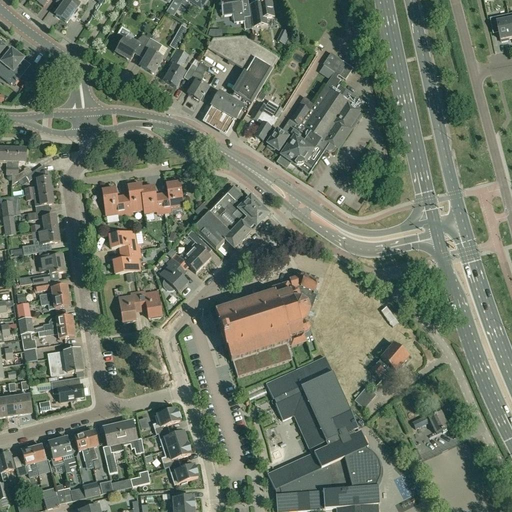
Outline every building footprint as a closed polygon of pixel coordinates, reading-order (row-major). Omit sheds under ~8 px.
[(33,0),(43,8),(49,0),(33,0)] [(72,0),(57,0),(56,3),(62,7),(55,17),(67,24),(80,5),(72,0)] [(186,0),(190,2),(200,9),(206,0),(186,0)] [(252,29),(250,18),(247,0),(246,0),(241,1),(240,0),(223,0),(219,1),(222,17),(232,15),(234,24),(244,22),(245,30),(252,29)] [(255,0),(256,5),(250,6),(254,28),(266,26),(265,19),(273,18),(270,0),(255,0)] [(509,40),(511,39),(511,32),(508,16),(490,19),(493,32),(499,31),(501,41),(502,43),(509,41),(509,40)] [(209,31),(208,37),(216,39),(216,31),(209,31)] [(285,46),(290,35),(282,31),(277,42),(285,46)] [(183,36),(178,33),(170,46),(176,49),(181,40),(183,36)] [(143,52),(149,41),(143,37),(134,45),(125,39),(116,54),(130,62),(137,49),(143,52)] [(210,108),(211,108),(234,122),(242,108),(247,112),(268,77),(279,59),(244,39),(212,41),(207,50),(246,74),(230,101),(219,94),(210,108)] [(167,51),(161,48),(149,41),(143,52),(148,55),(140,69),(153,76),(161,61),(167,51)] [(16,83),(20,79),(30,66),(11,52),(10,53),(8,51),(0,61),(0,75),(6,81),(13,87),(16,83)] [(171,67),(168,73),(169,74),(164,82),(175,89),(184,74),(178,71),(186,57),(177,51),(169,66),(171,67)] [(323,66),(334,74),(342,63),(331,55),(323,66)] [(343,63),(342,63),(334,74),(345,82),(353,70),(346,65),(343,63)] [(184,79),(188,82),(194,73),(197,68),(192,65),(184,79)] [(194,73),(188,82),(193,85),(187,96),(199,103),(202,97),(203,98),(208,89),(199,84),(203,78),(194,73)] [(295,127),(289,136),(293,138),(276,163),(284,168),(286,165),(288,167),(291,164),(296,167),(297,168),(298,168),(299,168),(300,168),(301,168),(302,167),(303,166),(303,165),(311,171),(324,152),(327,154),(333,153),(335,150),(337,151),(352,130),(349,128),(365,104),(337,85),(339,82),(332,77),(309,112),(297,128),(295,127)] [(279,108),(269,102),(266,107),(259,103),(257,108),(255,107),(251,113),(252,114),(249,119),(261,126),(253,138),(255,139),(255,140),(258,142),(259,142),(262,143),(282,111),(278,109),(279,108)] [(272,152),(273,150),(277,153),(289,136),(295,127),(297,128),(309,112),(300,106),(289,122),(280,134),(276,131),(266,146),(267,146),(266,148),(272,152)] [(12,186),(13,163),(13,150),(0,149),(0,164),(6,165),(6,176),(12,176),(12,186)] [(12,186),(25,178),(32,174),(29,169),(18,176),(18,165),(25,166),(25,163),(26,163),(26,150),(13,150),(13,163),(12,186)] [(38,177),(35,172),(32,174),(25,178),(28,183),(38,177)] [(48,173),(40,174),(41,181),(35,182),(36,188),(24,190),(25,196),(38,194),(51,192),(49,179),(48,173)] [(168,197),(162,198),(164,214),(172,213),(171,211),(183,210),(179,183),(166,185),(168,197)] [(144,212),(141,189),(140,185),(128,187),(129,199),(123,200),(125,216),(133,215),(133,213),(144,212)] [(158,215),(164,214),(162,198),(155,199),(153,187),(141,189),(144,212),(145,214),(157,212),(158,215)] [(226,194),(208,212),(230,233),(240,223),(241,224),(245,221),(253,213),(260,207),(250,198),(243,205),(240,208),(236,205),(239,202),(243,198),(233,187),(226,194)] [(118,216),(118,217),(125,216),(123,200),(117,201),(115,189),(102,191),(106,218),(118,216)] [(51,192),(38,194),(25,196),(26,202),(33,201),(34,209),(39,208),(53,205),(51,192)] [(12,203),(1,204),(3,218),(14,217),(12,203)] [(207,210),(202,205),(194,213),(199,218),(207,210)] [(230,233),(208,212),(193,228),(192,229),(193,230),(216,252),(225,243),(233,251),(268,215),(260,207),(253,213),(245,221),(241,224),(240,223),(230,233)] [(28,223),(40,221),(39,213),(27,215),(28,223)] [(30,228),(31,234),(57,230),(55,217),(41,219),(42,226),(30,228)] [(13,218),(3,219),(5,238),(16,236),(13,218)] [(57,230),(31,234),(32,240),(37,240),(38,247),(59,244),(57,230)] [(194,250),(189,254),(202,267),(210,259),(201,249),(205,245),(192,232),(187,236),(195,244),(191,248),(194,250)] [(123,247),(124,254),(140,252),(139,244),(137,245),(135,233),(109,237),(111,249),(123,247)] [(139,260),(141,260),(140,252),(124,254),(125,261),(114,262),(115,275),(141,271),(139,260)] [(171,260),(185,273),(189,269),(195,275),(202,267),(189,254),(185,258),(182,255),(179,258),(176,255),(171,260)] [(39,274),(50,272),(50,276),(64,274),(61,258),(51,260),(51,258),(46,258),(46,257),(36,259),(39,274)] [(171,260),(166,265),(168,267),(160,275),(165,281),(163,283),(163,285),(163,287),(163,289),(165,291),(167,292),(168,293),(171,293),(173,292),(175,291),(178,293),(187,284),(181,278),(185,274),(185,273),(171,260)] [(34,286),(50,283),(48,276),(33,278),(34,286)] [(238,379),(292,361),(293,361),(289,348),(291,348),(291,347),(292,348),(298,346),(298,347),(300,346),(300,345),(307,343),(304,335),(308,334),(311,330),(308,321),(311,314),(311,312),(313,309),(315,310),(317,304),(315,303),(317,297),(316,297),(314,295),(319,282),(306,277),(305,277),(302,276),(301,277),(298,278),(297,278),(290,281),(291,284),(288,285),(288,284),(286,284),(287,285),(282,287),(281,286),(279,286),(279,287),(274,289),(274,288),(273,289),(273,290),(268,292),(268,291),(267,292),(267,293),(266,295),(258,298),(258,299),(252,301),(251,300),(250,301),(250,302),(243,304),(243,303),(241,304),(242,305),(235,307),(235,305),(225,308),(226,310),(217,312),(217,311),(215,312),(218,319),(218,320),(219,325),(220,325),(218,326),(218,327),(219,327),(220,330),(219,330),(220,331),(225,344),(224,345),(224,347),(225,346),(226,350),(225,350),(226,351),(228,351),(232,363),(232,364),(233,363),(238,379)] [(35,293),(49,291),(48,284),(33,286),(35,293)] [(41,302),(68,298),(67,287),(52,289),(53,295),(40,297),(41,302)] [(145,292),(137,293),(140,309),(146,308),(148,320),(161,318),(157,292),(146,294),(145,292)] [(140,309),(137,293),(130,294),(131,297),(118,299),(122,324),(135,322),(133,310),(140,309)] [(48,311),(55,310),(70,308),(68,298),(41,302),(42,307),(48,306),(48,311)] [(50,324),(50,327),(44,327),(45,332),(73,328),(71,318),(52,321),(50,324)] [(32,319),(31,319),(26,320),(18,321),(20,336),(21,336),(27,335),(34,334),(32,319)] [(75,338),(73,328),(45,332),(38,334),(39,338),(46,337),(46,338),(59,336),(59,341),(75,338)] [(36,350),(35,341),(28,342),(22,343),(23,352),(36,350)] [(404,353),(402,353),(394,345),(376,366),(377,367),(372,373),(386,386),(409,359),(407,357),(407,355),(404,353)] [(25,364),(26,364),(37,362),(36,350),(23,352),(25,364)] [(83,372),(80,351),(48,356),(51,377),(83,372)] [(376,487),(377,485),(378,484),(379,482),(379,480),(380,478),(380,476),(380,474),(380,473),(380,471),(378,463),(378,461),(377,460),(375,458),(374,457),(373,455),(371,454),(370,453),(368,452),(367,451),(366,450),(368,449),(361,433),(357,435),(356,431),(358,430),(349,410),(325,359),(265,386),(273,402),(274,401),(276,406),(275,406),(282,422),(297,415),(299,420),(296,421),(309,451),(312,450),(314,455),(267,476),(275,492),(276,497),(277,511),(300,511),(338,509),(338,511),(378,511),(378,510),(376,510),(376,506),(379,505),(378,488),(376,488),(376,487)] [(7,374),(8,381),(16,380),(15,373),(7,374)] [(51,384),(53,396),(59,395),(60,404),(75,402),(75,400),(84,399),(82,386),(69,388),(68,381),(51,384)] [(354,402),(364,411),(376,396),(366,388),(354,402)] [(16,399),(19,417),(31,415),(29,397),(16,399)] [(19,417),(16,399),(4,400),(7,418),(19,417)] [(156,437),(158,436),(169,432),(167,427),(180,423),(179,421),(180,421),(179,420),(181,419),(179,413),(177,414),(176,411),(165,414),(164,413),(158,415),(159,416),(154,418),(157,425),(153,426),(156,437)] [(447,432),(446,430),(448,429),(440,414),(434,417),(433,414),(412,424),(415,431),(430,423),(436,436),(442,433),(443,434),(447,432)] [(118,427),(122,445),(129,443),(131,450),(134,449),(136,456),(144,454),(141,440),(136,441),(132,424),(118,427)] [(122,445),(118,427),(104,430),(108,448),(103,449),(109,476),(118,474),(113,454),(123,452),(122,445)] [(169,432),(158,436),(163,453),(187,445),(183,434),(171,438),(169,432)] [(84,436),(91,462),(97,460),(94,449),(98,447),(94,433),(84,436)] [(91,462),(84,436),(74,439),(78,453),(83,452),(86,463),(91,462)] [(57,442),(63,464),(64,464),(67,475),(71,474),(68,465),(75,463),(71,449),(70,449),(67,439),(57,442)] [(63,464),(57,442),(48,445),(51,454),(49,455),(53,467),(63,464)] [(187,446),(187,445),(163,453),(165,459),(161,460),(164,470),(179,466),(178,460),(190,456),(190,454),(191,454),(188,446),(187,446)] [(42,448),(32,450),(38,476),(49,473),(46,461),(45,461),(42,448)] [(38,476),(32,450),(21,453),(28,479),(38,476)] [(0,473),(3,484),(8,482),(6,474),(14,472),(10,456),(8,457),(7,455),(2,456),(1,459),(0,458),(0,473)] [(21,468),(19,458),(13,459),(16,470),(21,468)] [(179,466),(168,469),(170,475),(173,474),(177,487),(199,480),(194,466),(180,470),(179,466)] [(132,488),(138,487),(150,484),(147,473),(139,475),(140,479),(130,481),(132,488)] [(110,483),(100,485),(102,495),(112,492),(110,483)] [(85,500),(100,497),(97,484),(82,487),(82,490),(85,500)] [(69,490),(66,490),(56,493),(59,506),(73,503),(71,496),(70,492),(69,490)] [(82,490),(70,492),(71,496),(73,503),(85,500),(82,490)] [(58,507),(55,498),(43,501),(46,510),(58,507)] [(172,511),(180,511),(195,511),(194,498),(172,499),(172,511)]
